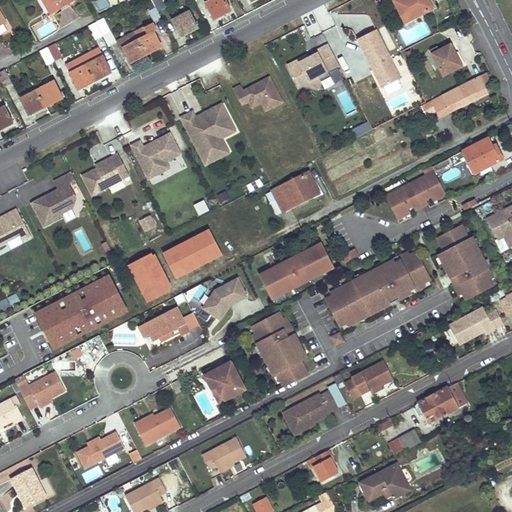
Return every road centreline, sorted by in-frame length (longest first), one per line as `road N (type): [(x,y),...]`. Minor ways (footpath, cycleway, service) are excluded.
road 1 (residential): [(511,336),(184,511)]
road 2 (residential): [(0,155),(303,0)]
